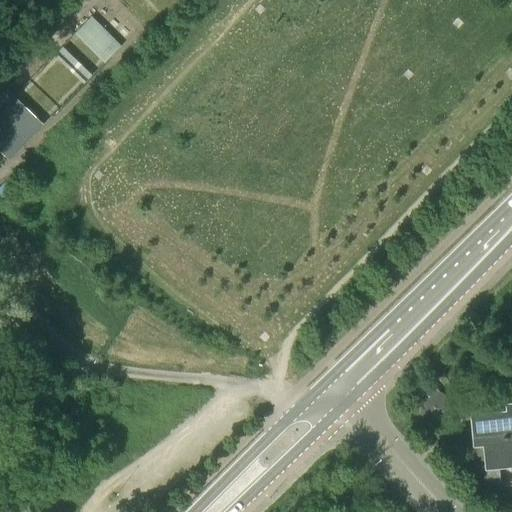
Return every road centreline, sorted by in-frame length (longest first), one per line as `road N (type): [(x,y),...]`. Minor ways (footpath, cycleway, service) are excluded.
road 1 (tertiary): [(332,394),(511,217)]
road 2 (tertiary): [(332,394),(212,511)]
road 3 (tertiary): [(445,511),(332,394)]
